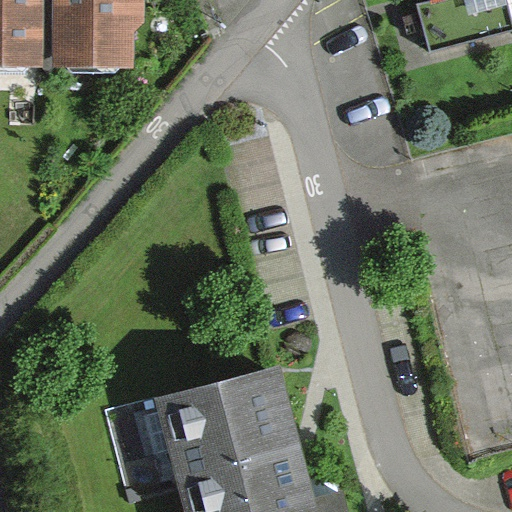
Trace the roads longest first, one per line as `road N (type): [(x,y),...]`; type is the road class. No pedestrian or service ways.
road 1 (residential): [(292,0),(392,438),(409,488),(432,511)]
road 2 (residential): [(273,0),(0,299)]
